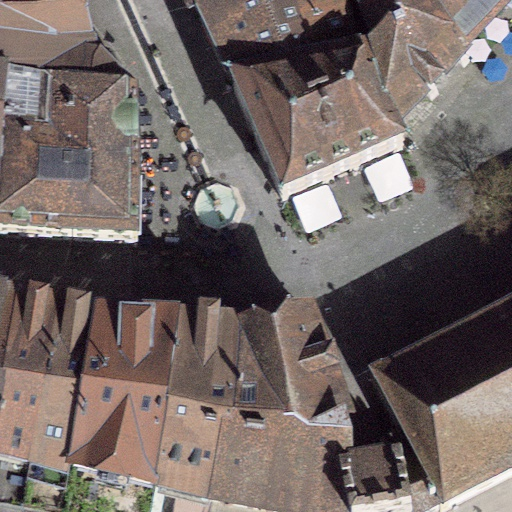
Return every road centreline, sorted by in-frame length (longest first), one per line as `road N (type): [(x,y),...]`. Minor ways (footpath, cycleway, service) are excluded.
road 1 (residential): [(511,122),(447,187),(329,252),(243,278)]
road 2 (residential): [(0,259),(60,271),(243,278)]
